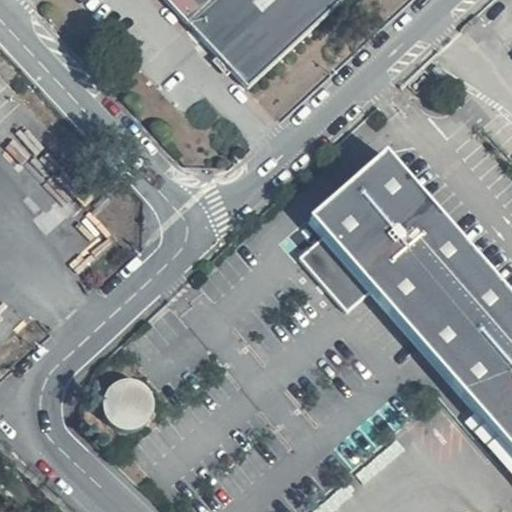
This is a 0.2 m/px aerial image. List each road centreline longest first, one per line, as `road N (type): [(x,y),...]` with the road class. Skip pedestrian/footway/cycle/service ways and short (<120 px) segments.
road 1 (unclassified): [(452,0),(204,229)]
road 2 (unclassified): [(0,16),(204,229)]
road 3 (unclassified): [(204,229),(42,381),(25,409),(28,428)]
road 4 (unclassified): [(119,511),(28,428)]
